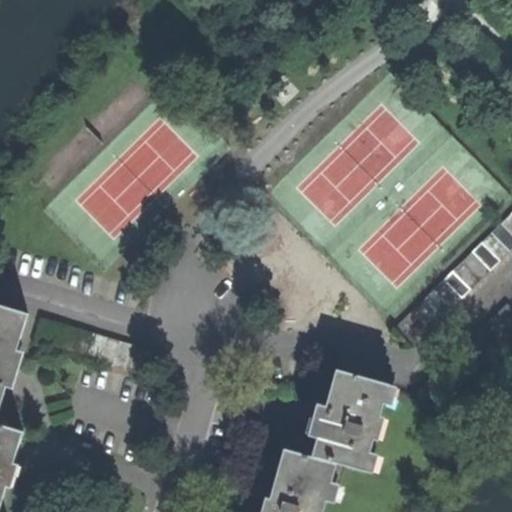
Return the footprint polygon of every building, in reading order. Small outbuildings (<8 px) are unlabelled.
[(511,216),(398,328),(417,346),(511,251),(511,216)] [(0,423),(1,424),(11,388),(18,390),(21,381),(24,371),(17,368),(33,314),(0,304),(0,423)] [(511,305),(472,342),(491,361),(511,340),(511,305)] [(47,319),(39,344),(142,374),(150,349),(47,319)] [(477,376),(458,357),(420,396),(438,414),(477,376)] [(394,387),(341,372),(331,408),(329,407),(325,419),(320,439),(322,439),(316,458),(341,465),(369,473),(394,387)] [(0,511),(3,511),(13,480),(27,432),(1,424),(0,423),(0,511)] [(328,511),(341,465),(316,458),(288,451),(272,510),(271,511),(328,511)]
